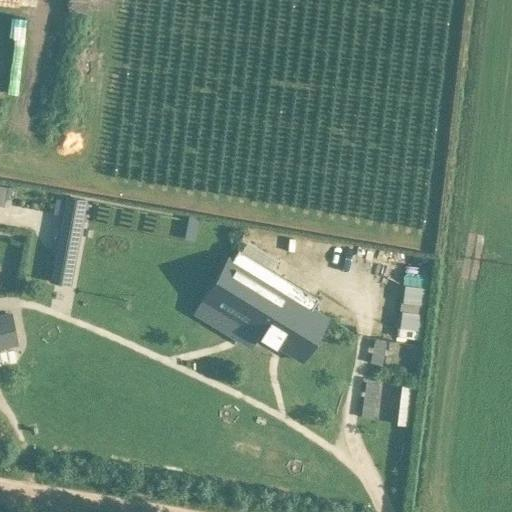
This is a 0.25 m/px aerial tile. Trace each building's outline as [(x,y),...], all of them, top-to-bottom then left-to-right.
[(0,0),(0,38),(7,39),(8,0),(0,0)] [(87,199),(65,195),(57,239),(79,243),(87,199)] [(188,215),(184,238),(193,240),(198,217),(188,215)] [(57,239),(49,281),(71,285),(79,243),(57,239)] [(225,259),(197,302),(296,365),(324,322),(307,311),(312,302),(235,253),(229,261),(225,259)] [(425,254),(406,253),(404,279),(424,280),(425,254)] [(112,292),(118,270),(99,265),(93,287),(112,292)] [(0,345),(1,346),(0,342),(0,335),(14,332),(11,314),(0,316),(0,345)] [(417,339),(420,330),(400,325),(397,334),(417,339)] [(383,364),(385,338),(372,337),(370,363),(383,364)] [(390,366),(420,367),(421,341),(386,340),(386,358),(390,358),(390,366)] [(143,411),(154,371),(93,356),(83,395),(143,411)] [(374,418),(379,378),(367,377),(361,416),(374,418)] [(298,405),(292,421),(315,429),(321,414),(298,405)] [(74,415),(72,426),(94,429),(95,418),(74,415)] [(123,418),(119,440),(180,451),(184,429),(123,418)]
